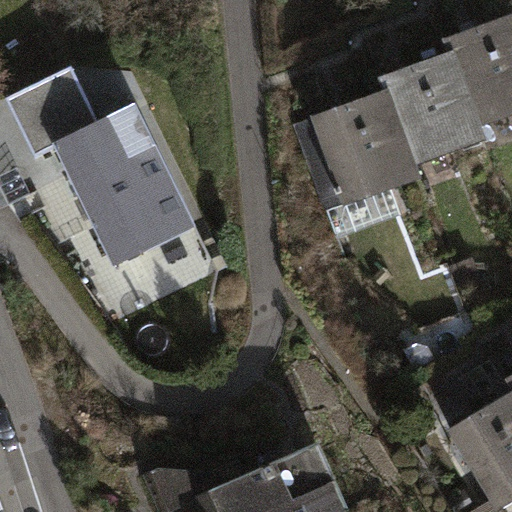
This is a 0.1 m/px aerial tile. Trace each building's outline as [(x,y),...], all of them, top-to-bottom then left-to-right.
[(384,82),(309,110),(343,200),(424,169),(420,158),(489,132),(484,118),(511,107),(511,5),(445,31),(449,43),(380,69),(384,82)] [(70,62),(4,95),(35,156),(55,146),(112,261),(195,221),(133,96),(96,114),(70,62)] [(511,378),(511,385),(449,424),(498,503),(511,494),(511,367),(507,371),(511,378)] [(335,511),(351,506),(320,435),(215,481),(213,482),(214,485),(225,511),(335,511)] [(170,508),(214,485),(213,482),(215,481),(210,469),(158,464),(151,467),(170,508)]
